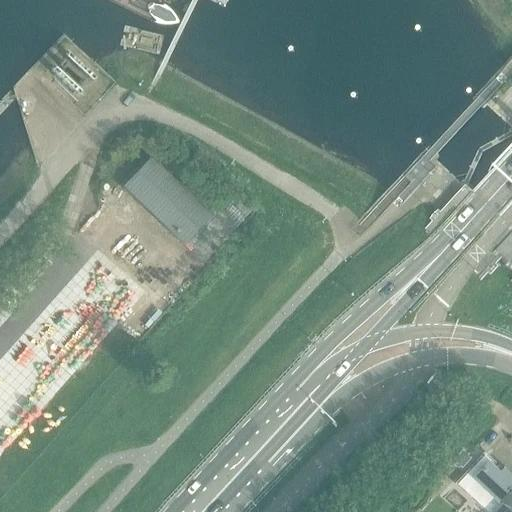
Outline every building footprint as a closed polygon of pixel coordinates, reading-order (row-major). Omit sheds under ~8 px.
[(122,188),(184,246),(212,216),(151,157),(122,188)] [(119,245),(101,257),(120,283),(137,270),(119,245)] [(42,396),(55,381),(46,373),(32,388),(42,396)] [(0,426),(8,422),(0,408),(0,426)] [(500,505),(511,490),(511,475),(505,469),(502,473),(493,465),(495,462),(485,453),(476,464),(484,470),(473,482),(500,505)] [(449,479),(458,488),(470,476),(461,467),(449,479)] [(511,511),(511,490),(500,505),(508,511),(511,511)]
